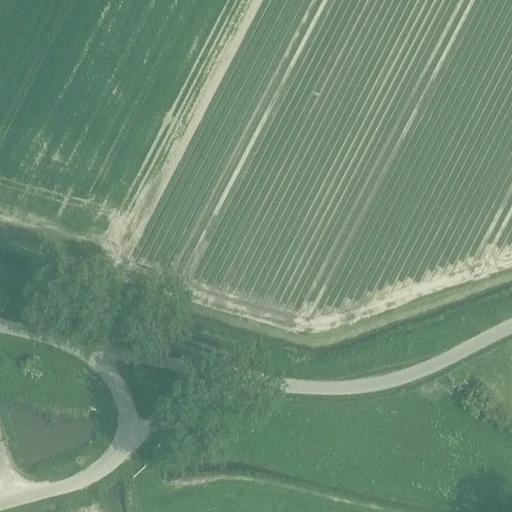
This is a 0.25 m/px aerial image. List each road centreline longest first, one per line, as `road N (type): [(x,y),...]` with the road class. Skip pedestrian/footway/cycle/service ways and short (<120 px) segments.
road 1 (unclassified): [(511,326),(419,371),(359,387),(247,381)]
road 2 (unclassified): [(247,381),(75,343)]
road 3 (unclassified): [(0,506),(87,483),(124,443)]
road 4 (unclassified): [(124,443),(179,401),(247,381)]
